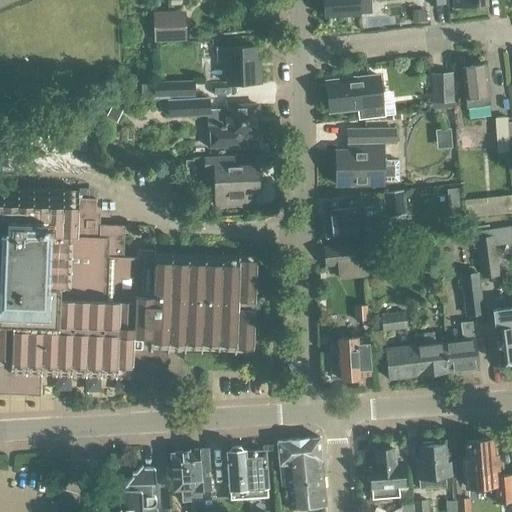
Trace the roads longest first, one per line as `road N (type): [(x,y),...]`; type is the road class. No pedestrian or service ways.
road 1 (residential): [(302,416),(298,56)]
road 2 (residential): [(0,434),(302,416)]
road 3 (residential): [(298,56),(511,37)]
road 4 (residential): [(340,415),(511,402)]
